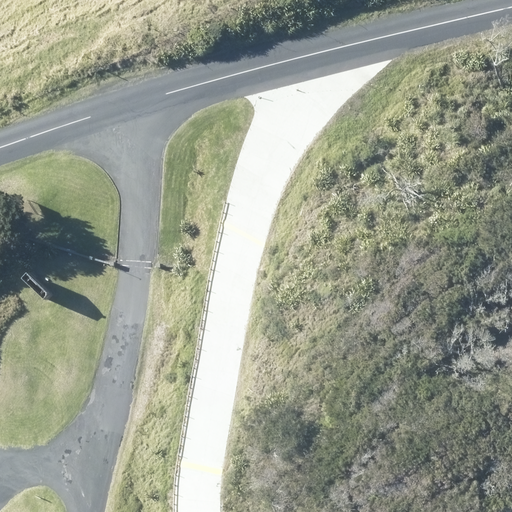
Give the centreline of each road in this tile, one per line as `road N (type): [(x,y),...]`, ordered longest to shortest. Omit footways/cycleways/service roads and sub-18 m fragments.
road 1 (unclassified): [(511,11),(0,131)]
road 2 (track): [(304,59),(281,221),(221,389),(201,511)]
